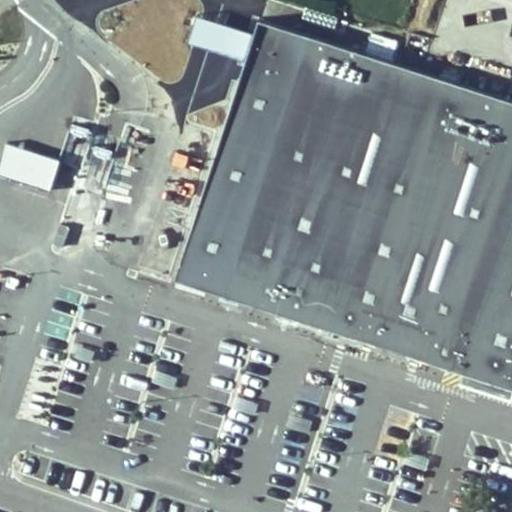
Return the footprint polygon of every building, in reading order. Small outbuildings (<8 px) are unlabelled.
[(511,104),(263,25),(180,283),(511,394),(511,104)] [(94,140),(92,163),(109,164),(110,141),(94,140)] [(0,175),(50,191),(60,161),(8,144),(0,167),(0,175)] [(188,183),(192,171),(174,165),(170,176),(188,183)] [(67,236),(70,227),(60,223),(57,233),(67,236)] [(88,361),(92,349),(74,344),(70,355),(88,361)] [(170,387),(174,376),(156,370),(152,382),(170,387)] [(252,413),(255,402),(238,396),(234,408),(252,413)] [(308,432),(312,420),(294,414),(291,426),(308,432)] [(341,442),(345,431),(327,425),(323,437),(341,442)] [(423,469),(426,457),(409,451),(405,463),(423,469)]
